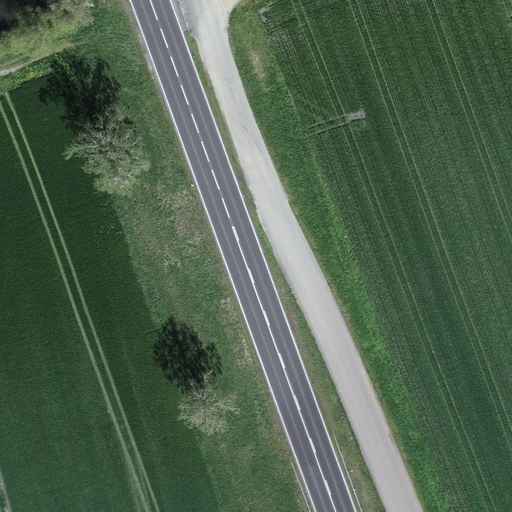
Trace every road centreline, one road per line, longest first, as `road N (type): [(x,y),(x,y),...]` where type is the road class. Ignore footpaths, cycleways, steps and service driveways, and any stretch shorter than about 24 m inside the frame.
road 1 (unclassified): [(202,0),(258,170),(405,511)]
road 2 (primary): [(335,511),(149,0)]
